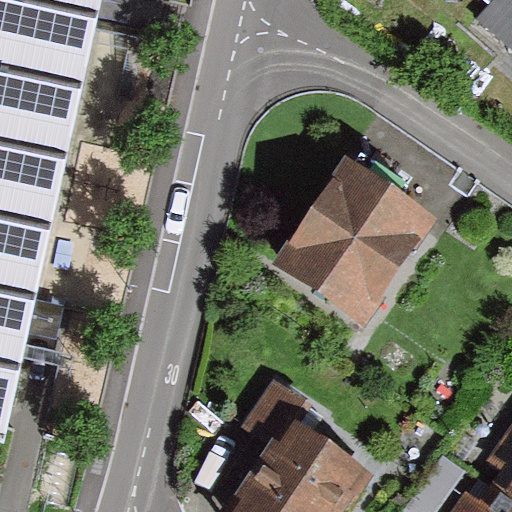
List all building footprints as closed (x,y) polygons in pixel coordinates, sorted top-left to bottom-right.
[(0,0),(0,436),(97,0),(0,0)] [(511,43),(511,0),(505,0),(487,19),(511,43)] [(268,265),(356,326),(429,222),(341,161),(268,265)] [(227,511),(345,511),(373,473),(294,417),(227,511)] [(511,420),(476,472),(511,496),(511,420)] [(511,511),(511,496),(476,472),(448,511),(511,511)]
